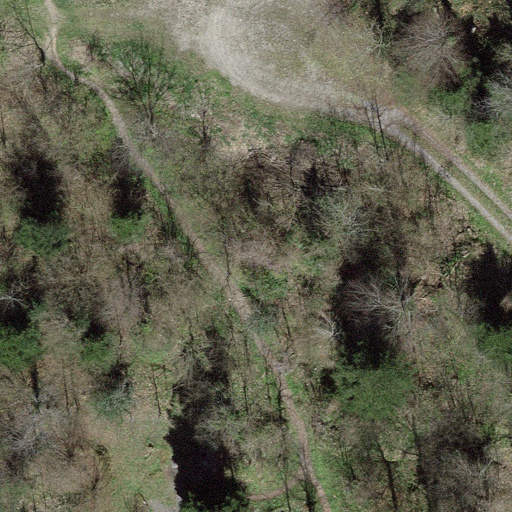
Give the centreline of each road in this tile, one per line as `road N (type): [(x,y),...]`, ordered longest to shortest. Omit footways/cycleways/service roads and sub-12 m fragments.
road 1 (track): [(129,40),(218,51),(318,88),(511,237)]
road 2 (track): [(0,21),(129,40)]
